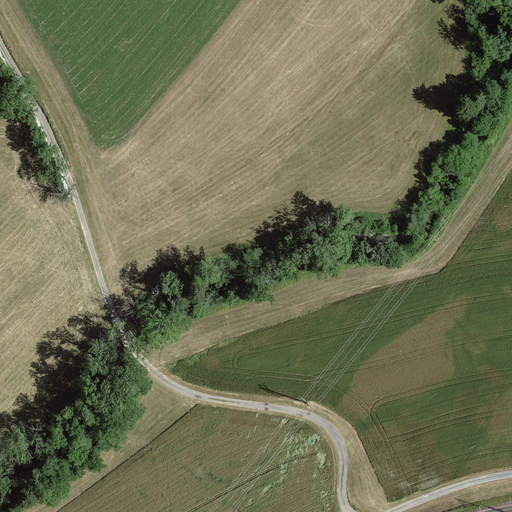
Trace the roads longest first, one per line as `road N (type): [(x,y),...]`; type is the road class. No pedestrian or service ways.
road 1 (track): [(356,511),(337,497),(337,457),(325,432),(283,409),(167,383),(131,350),(53,131),(0,45)]
road 2 (track): [(511,473),(392,511)]
